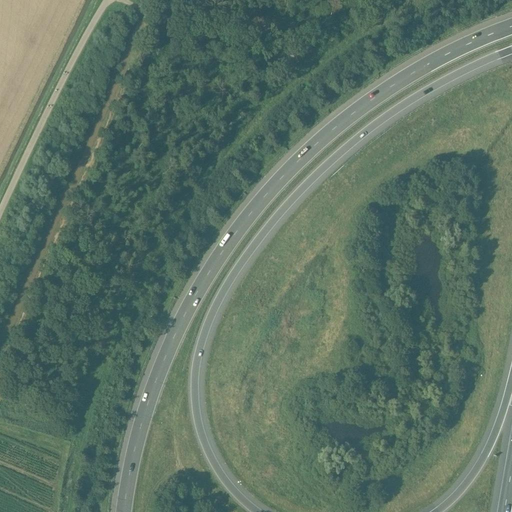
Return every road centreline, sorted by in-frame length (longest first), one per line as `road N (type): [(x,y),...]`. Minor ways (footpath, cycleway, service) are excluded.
road 1 (motorway): [(511,25),(453,50),(339,124),(246,220),(167,352),(123,511)]
road 2 (motorway): [(253,511),(209,459),(194,401),(199,347),(220,300),(269,228),(349,147),(449,80),(511,52)]
road 3 (unclassified): [(0,217),(106,0)]
road 4 (motorway): [(511,384),(478,467),(439,511)]
